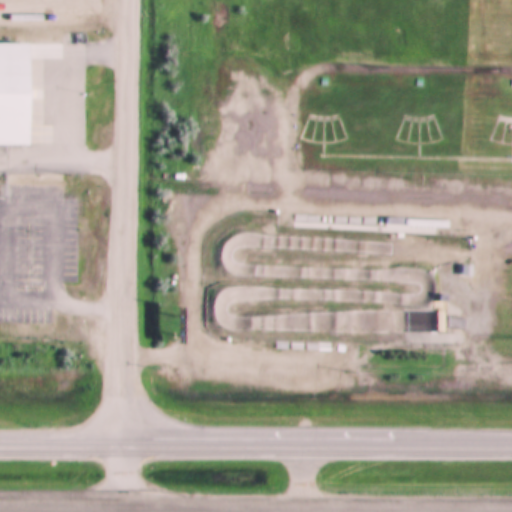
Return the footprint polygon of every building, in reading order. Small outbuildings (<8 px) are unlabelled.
[(34,125),(33,42),(0,41),(0,145),(48,146),(48,125),(34,125)] [(261,224),(261,208),(248,208),(248,224),(261,224)] [(380,218),(394,219),(393,227),(379,226),(380,218)] [(398,227),(398,219),(438,222),(437,229),(398,227)] [(453,265),(463,265),(462,276),(453,276),(453,265)]
